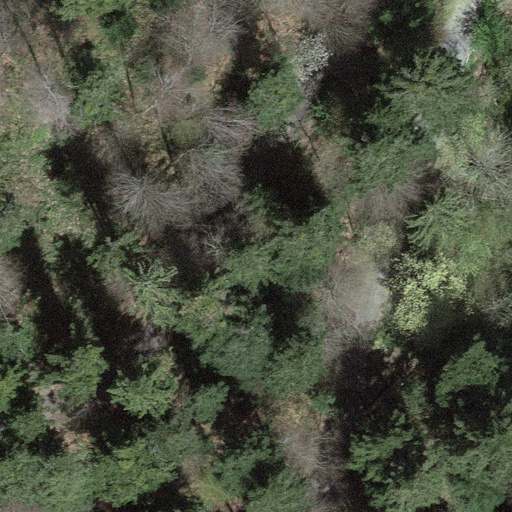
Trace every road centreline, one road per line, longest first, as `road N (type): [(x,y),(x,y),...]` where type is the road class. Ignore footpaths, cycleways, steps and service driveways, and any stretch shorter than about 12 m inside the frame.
road 1 (track): [(0,436),(47,425),(103,393),(147,342),(362,0)]
road 2 (track): [(465,0),(367,288),(319,511)]
